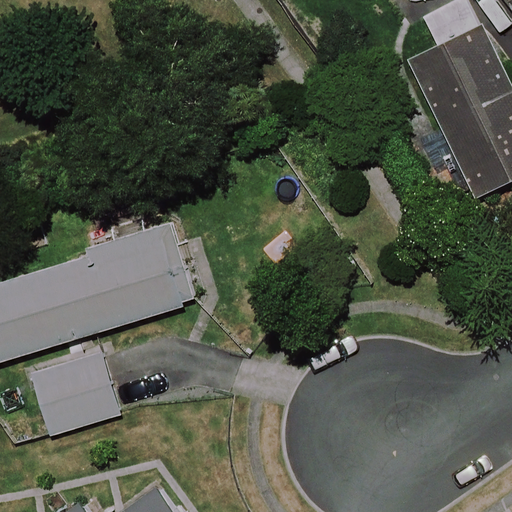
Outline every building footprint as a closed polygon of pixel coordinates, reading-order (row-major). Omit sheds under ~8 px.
[(511,181),(511,81),(470,0),(458,0),(426,17),(441,46),(407,63),(477,199),(511,181)] [(134,236),(125,207),(97,216),(108,250),(0,283),(0,363),(194,304),(170,225),(134,236)] [(119,415),(99,350),(28,372),(48,437),(119,415)] [(178,511),(155,482),(115,511),(178,511)] [(91,511),(82,499),(65,511),(91,511)]
